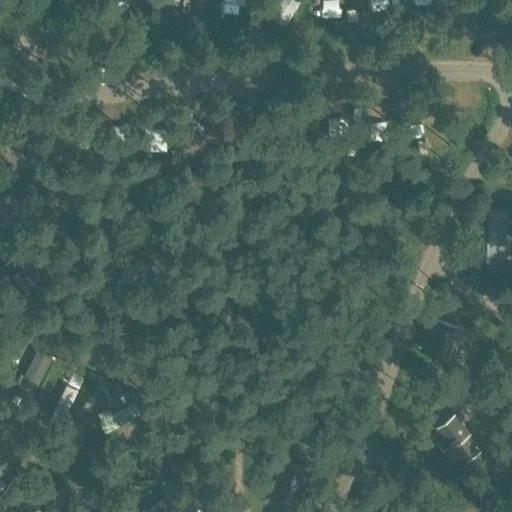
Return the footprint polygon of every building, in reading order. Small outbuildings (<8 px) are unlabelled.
[(355,9),(347,10),(349,22),(358,21),(355,9)] [(151,10),(149,22),(158,23),(160,11),(151,10)] [(258,16),(249,17),(250,29),(259,28),(258,16)] [(419,139),(418,151),(427,152),(428,140),(419,139)] [(357,140),(348,141),(348,153),(357,153),(357,140)] [(181,148),(172,149),(172,161),(182,160),(181,148)] [(110,149),(99,149),(99,165),(111,164),(110,149)] [(489,266),(503,267),(506,208),(492,207),(489,266)] [(465,328),(433,316),(420,350),(452,362),(465,328)] [(38,350),(17,389),(31,396),(52,357),(38,350)] [(67,384),(50,419),(61,425),(65,416),(78,390),(67,384)] [(15,392),(12,399),(22,404),(25,397),(15,392)] [(133,401),(97,421),(104,433),(140,414),(133,401)] [(165,431),(150,434),(156,459),(158,468),(160,475),(174,472),(165,431)] [(281,458),(270,490),(296,500),(308,468),(281,458)] [(14,477),(0,494),(0,511),(6,511),(26,487),(14,477)] [(350,511),(383,511),(389,496),(361,485),(350,511)] [(167,493),(144,511),(167,511),(176,505),(167,493)] [(61,511),(61,497),(45,498),(45,511),(61,511)]
